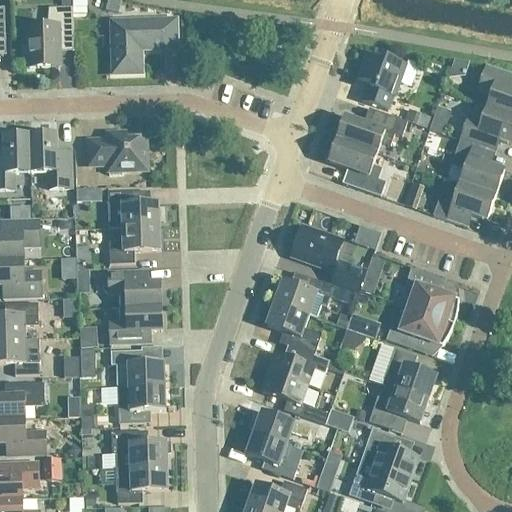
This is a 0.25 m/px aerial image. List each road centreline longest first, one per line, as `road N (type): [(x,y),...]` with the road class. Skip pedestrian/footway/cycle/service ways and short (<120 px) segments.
road 1 (residential): [(205,511),(201,400),(277,180)]
road 2 (residential): [(0,107),(186,101),(290,139)]
road 3 (residential): [(501,508),(461,477),(448,431),(503,262)]
road 4 (residential): [(503,262),(277,180)]
road 5 (residential): [(290,139),(340,0)]
